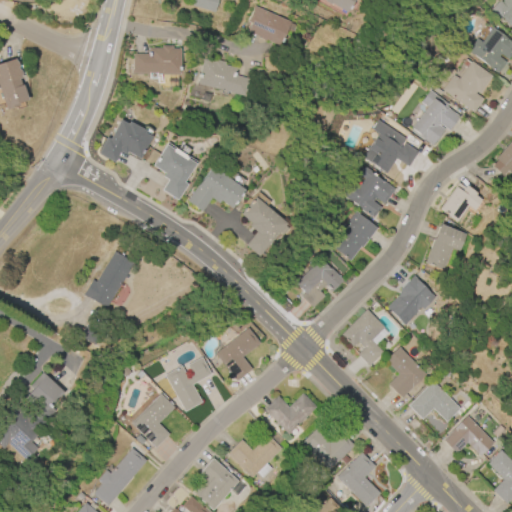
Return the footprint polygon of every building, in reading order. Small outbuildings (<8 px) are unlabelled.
[(215,0),(211,12),(187,5),(188,0),(215,0)] [(330,0),(348,9),(352,0),(330,0)] [(500,0),(501,1),(502,0),(511,0),(511,34),(509,32),(511,29),(503,20),(500,24),(487,11),(498,0),(500,0)] [(252,5),(245,21),(247,22),(243,30),(277,45),(287,21),(252,5)] [(491,27),(511,42),(511,53),(507,60),(499,54),(497,57),(505,63),(497,73),(467,51),(476,38),(480,42),(491,27)] [(178,75),(155,75),(155,73),(148,73),(147,74),(131,74),(131,54),(147,54),(147,48),(160,48),(160,46),(170,46),(170,49),(179,49),(178,75)] [(5,109),(0,94),(0,63),(13,59),(14,62),(16,61),(20,75),(19,76),(19,78),(17,79),(24,100),(15,103),(16,105),(5,109)] [(233,75),(248,79),(243,97),(195,84),(202,60),(213,63),(214,60),(224,63),(223,65),(235,69),(233,75)] [(457,78),(469,61),(491,76),(478,94),(474,92),(473,93),(481,99),(471,113),(440,90),(451,74),(457,78)] [(408,128),(425,106),(419,102),(428,90),(447,105),(445,107),(458,117),(447,131),(439,125),(438,126),(442,129),(430,145),(408,128)] [(138,159),(124,152),(123,154),(118,151),(112,162),(96,153),(104,137),(107,139),(117,120),(126,124),(128,122),(144,131),(143,133),(150,137),(138,159)] [(376,120),(404,139),(401,142),(417,152),(407,167),(395,159),(385,174),(360,157),(376,133),(370,129),(376,120)] [(494,158),(511,138),(511,169),(509,173),(507,170),(502,176),(491,166),(496,160),(494,158)] [(186,184),(175,201),(160,191),(166,180),(161,177),(163,173),(151,166),(165,142),(175,148),(174,150),(185,156),(185,155),(196,161),(182,182),(186,184)] [(362,166),(392,189),(381,204),(373,198),(371,201),(379,208),(371,218),(341,195),(351,182),(356,186),(362,178),(356,174),(362,166)] [(209,197),(199,211),(185,201),(209,167),(242,190),(229,208),(219,201),(217,203),(209,197)] [(438,209),(457,183),(462,187),(464,185),(475,193),(474,195),(480,200),(473,210),(466,206),(456,221),(438,209)] [(244,245),(255,232),(247,226),(249,223),(238,214),(253,197),(285,223),(283,225),(285,227),(259,258),(244,245)] [(375,228),(360,247),(359,246),(348,260),(330,247),(348,223),(345,221),(353,211),(375,228)] [(423,263),(438,224),(464,235),(458,251),(451,248),(442,271),(423,263)] [(94,282),(112,252),(131,264),(104,308),(81,295),(90,280),(94,282)] [(310,308),(299,296),(302,293),(294,284),(319,259),(341,280),(330,291),(323,285),(317,291),(322,296),(310,308)] [(385,308),(400,292),(397,290),(412,275),(416,279),(415,280),(430,294),(431,294),(434,297),(422,310),(420,308),(403,326),(385,308)] [(338,335),(364,309),(382,327),(369,340),(381,352),(367,366),(355,354),(361,348),(355,342),(350,347),(338,335)] [(213,354),(245,329),(257,344),(240,357),(250,370),(234,382),(213,354)] [(397,347),(424,374),(400,399),(386,385),(396,374),(383,361),(397,347)] [(185,366),(199,357),(209,375),(190,386),(200,403),(183,413),(162,376),(179,366),(185,377),(190,374),(185,366)] [(23,460),(5,444),(0,448),(0,421),(15,405),(25,414),(30,409),(20,400),(30,389),(27,386),(40,371),(63,392),(41,417),(44,419),(39,425),(41,428),(28,442),(34,448),(23,460)] [(444,422),(430,409),(419,420),(405,405),(430,381),(458,408),(444,422)] [(275,396),(286,407),(300,393),(313,407),(286,435),(261,410),(275,396)] [(128,423),(158,394),(172,408),(156,423),(167,435),(153,448),(128,423)] [(465,416),(491,443),(477,456),(465,443),(454,454),(440,440),(465,416)] [(313,430),(327,443),(337,432),(352,446),(328,471),(300,444),(313,430)] [(239,440),(250,451),(266,435),(280,449),(249,479),(225,454),(239,440)] [(145,461),(106,506),(92,494),(100,484),(96,481),(105,470),(109,473),(130,448),(145,461)] [(499,449),(511,462),(511,496),(504,504),(491,490),(502,479),(485,463),(499,449)] [(373,466),(362,478),(377,493),(364,507),(334,478),(359,452),(373,466)] [(210,458),(237,481),(211,511),(190,492),(203,478),(197,473),(210,458)] [(188,496),(206,511),(168,511),(172,508),(176,511),(187,511),(180,505),(188,496)] [(313,511),(327,498),(339,509),(336,511),(313,511)] [(94,511),(76,511),(84,503),(88,506),(91,502),(97,507),(93,511),(94,511)]
